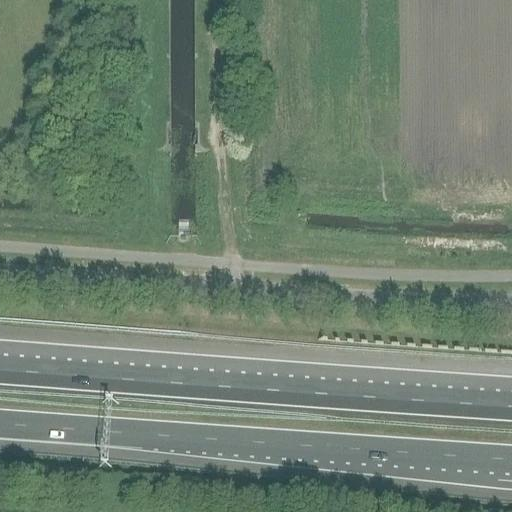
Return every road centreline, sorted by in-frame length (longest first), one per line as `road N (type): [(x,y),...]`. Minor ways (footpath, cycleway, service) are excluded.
road 1 (motorway): [(0,422),(511,456)]
road 2 (motorway): [(511,405),(0,373)]
road 3 (tertiary): [(0,274),(511,305)]
